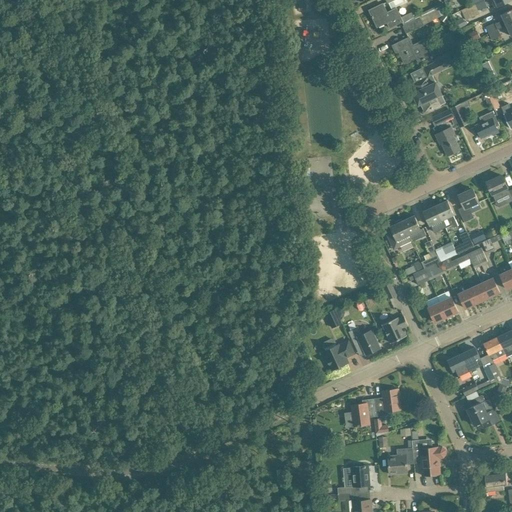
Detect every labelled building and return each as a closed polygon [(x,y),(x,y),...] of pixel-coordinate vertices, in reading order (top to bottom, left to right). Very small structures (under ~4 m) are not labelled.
[(401,17),(396,7),(407,2),(405,0),(386,0),(388,3),(389,3),(392,9),(387,12),(383,3),(378,6),(369,10),(377,27),(387,22),(390,28),(398,24),(403,22),(405,26),(416,20),(412,12),(401,17)] [(485,0),(473,5),(465,9),(466,11),(462,12),(466,20),(480,13),(479,10),(488,6),(485,0)] [(435,11),(405,26),(403,26),(406,33),(441,16),(439,12),(447,8),(445,6),(441,8),(435,11)] [(507,25),(511,22),(511,9),(502,14),(504,19),(495,24),(495,23),(486,27),(489,34),(498,29),(507,25)] [(444,11),(440,18),(446,22),(450,16),(444,11)] [(456,20),(459,27),(465,24),(461,17),(456,20)] [(498,29),(489,34),(492,40),(501,36),(498,29)] [(468,43),(476,39),(472,32),(464,36),(468,43)] [(409,37),(401,41),(393,45),(395,51),(398,50),(405,64),(416,58),(418,62),(432,55),(425,39),(412,45),(409,37)] [(428,77),(420,80),(411,84),(414,90),(418,88),(419,90),(413,93),(418,105),(421,104),(425,113),(446,103),(433,75),(454,65),(449,55),(423,68),(428,77)] [(492,69),(486,72),(488,77),(495,74),(494,72),(492,69)] [(489,93),(495,109),(501,107),(494,91),(489,93)] [(451,109),(454,115),(455,118),(458,123),(459,127),(469,123),(461,104),(451,108),(451,109)] [(511,110),(509,104),(501,107),(511,129),(511,128),(511,110)] [(438,122),(454,115),(451,109),(435,117),(438,122)] [(479,117),(482,123),(475,126),(477,129),(475,130),(477,135),(479,135),(481,138),(492,133),(493,135),(499,132),(496,127),(500,125),(493,111),(479,117)] [(452,127),(444,130),(441,132),(436,134),(435,135),(439,141),(440,140),(448,156),(460,149),(453,134),(454,133),(452,127)] [(509,194),(511,200),(511,189),(509,191),(508,187),(502,175),(487,182),(496,201),(509,194)] [(479,202),(477,197),(473,188),(459,195),(464,206),(459,209),(464,222),(474,217),(471,212),(481,207),(478,202),(479,202)] [(447,200),(435,205),(442,220),(445,227),(452,223),(452,222),(456,220),(453,215),(454,215),(447,200)] [(442,220),(435,205),(423,211),(430,225),(431,225),(434,232),(445,227),(442,220)] [(414,215),(402,221),(409,235),(421,230),(414,215)] [(409,235),(402,221),(401,218),(394,221),(395,224),(391,226),(394,235),(389,237),(388,235),(394,249),(411,241),(409,235)] [(474,246),(463,223),(462,220),(455,223),(463,240),(467,249),(474,246)] [(511,228),(497,235),(499,240),(502,238),(505,245),(511,241),(511,228)] [(477,233),(471,236),(474,244),(480,241),(477,233)] [(499,240),(497,235),(483,242),(488,253),(501,247),(498,241),(499,240)] [(441,261),(435,250),(431,240),(425,243),(432,257),(419,262),(419,261),(411,264),(415,272),(424,268),(425,268),(441,261)] [(442,247),(435,250),(441,261),(450,257),(457,254),(455,249),(445,254),(442,247)] [(472,263),(475,268),(488,262),(481,248),(468,254),(472,263)] [(457,259),(460,265),(461,268),(472,263),(468,254),(457,259)] [(441,261),(425,268),(430,279),(435,277),(437,281),(442,278),(440,275),(444,273),(443,270),(447,268),(448,270),(460,265),(457,259),(452,261),(450,257),(441,261)] [(430,279),(425,268),(413,274),(414,275),(409,277),(411,281),(416,279),(418,284),(430,279)] [(511,286),(511,268),(511,269),(501,274),(507,289),(511,286)] [(493,277),(481,283),(488,297),(500,292),(493,277)] [(397,295),(391,283),(383,286),(389,299),(397,295)] [(481,283),(470,288),(477,303),(488,297),(481,283)] [(477,303),(470,288),(459,293),(466,308),(477,303)] [(437,296),(440,302),(447,317),(458,312),(452,297),(451,297),(449,291),(437,296)] [(447,317),(440,302),(428,307),(435,322),(447,317)] [(342,323),(335,308),(325,313),(332,328),(342,323)] [(406,336),(406,334),(403,328),(408,325),(404,315),(398,318),(398,317),(382,324),(391,343),(406,336)] [(361,343),(366,354),(380,348),(372,330),(361,334),(358,327),(349,331),(355,346),(361,343)] [(511,354),(509,348),(511,346),(511,331),(498,337),(506,354),(507,357),(511,354)] [(493,360),(506,354),(498,337),(485,343),(489,354),(490,353),(493,360)] [(332,370),(335,369),(336,370),(340,368),(340,366),(347,363),(345,357),(354,353),(348,341),(339,345),(338,344),(324,351),(326,355),(324,356),(326,360),(328,360),(332,370)] [(475,348),(462,354),(470,371),(483,365),(480,358),(475,348)] [(470,371),(462,354),(448,360),(453,371),(454,370),(457,377),(470,371)] [(495,363),(489,365),(497,381),(502,379),(495,363)] [(497,381),(489,365),(484,368),(492,384),(497,381)] [(475,382),(462,389),(466,396),(477,391),(479,390),(477,386),(475,382)] [(496,393),(504,396),(507,388),(499,385),(496,393)] [(383,397),(375,398),(377,416),(386,415),(386,411),(401,409),(398,388),(382,390),(383,397)] [(477,391),(466,396),(469,401),(475,398),(478,404),(476,405),(467,409),(475,425),(482,422),(485,427),(499,420),(495,412),(494,409),(492,410),(488,400),(485,401),(482,395),(479,396),(477,391)] [(377,416),(375,398),(366,399),(367,403),(351,405),(352,412),(345,413),(346,427),(370,424),(369,417),(377,416)] [(346,445),(344,434),(336,435),(337,446),(346,445)] [(387,446),(386,436),(379,437),(379,446),(387,446)] [(413,448),(414,461),(414,463),(421,463),(422,475),(432,474),(432,475),(433,476),(436,476),(438,475),(438,474),(440,474),(439,458),(443,458),(446,454),(446,449),(442,446),(421,448),(420,439),(412,440),(413,448)] [(407,462),(414,461),(413,448),(397,449),(397,455),(388,456),(390,474),(408,472),(407,462)] [(338,488),(338,494),(350,492),(364,491),(364,485),(370,485),(368,466),(352,467),(354,485),(350,486),(350,487),(338,488)] [(508,483),(507,482),(506,472),(485,475),(486,481),(482,482),(483,493),(504,490),(503,484),(508,483)] [(350,492),(338,494),(328,495),(329,498),(339,497),(339,500),(345,499),(346,511),(371,511),(371,499),(368,500),(367,492),(364,492),(364,491),(350,492)]
